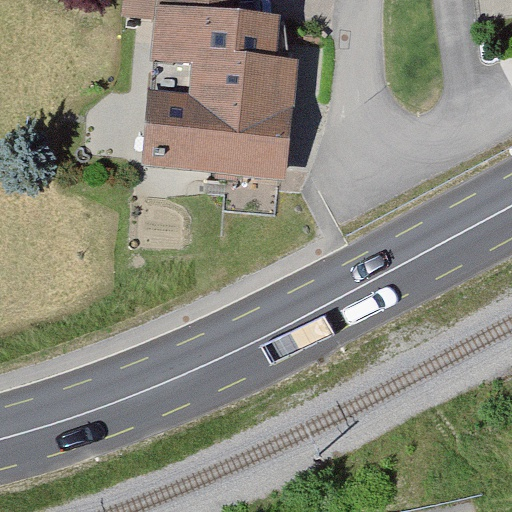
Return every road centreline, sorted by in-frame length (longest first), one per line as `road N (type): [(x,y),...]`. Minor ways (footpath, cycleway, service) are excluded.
road 1 (secondary): [(511,205),(253,343),(0,439)]
road 2 (residential): [(347,146),(357,0)]
